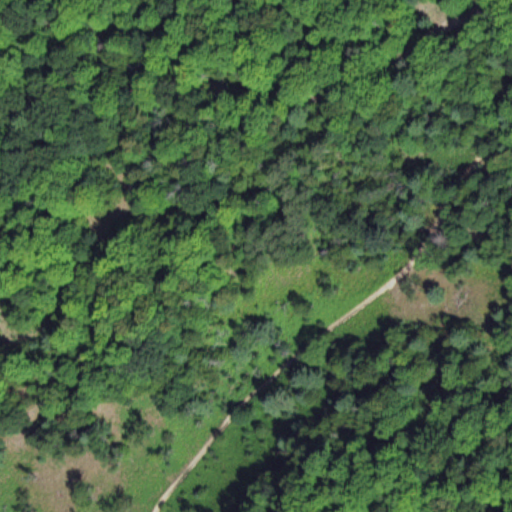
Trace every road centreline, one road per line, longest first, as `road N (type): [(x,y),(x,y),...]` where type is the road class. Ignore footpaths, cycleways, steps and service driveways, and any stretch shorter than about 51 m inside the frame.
road 1 (track): [(155,511),(224,421),(421,245),(511,105)]
road 2 (track): [(511,3),(476,8),(339,88),(285,97),(162,90),(22,116),(0,110)]
